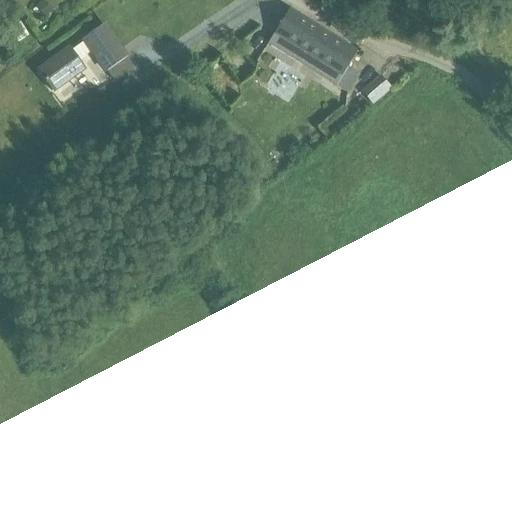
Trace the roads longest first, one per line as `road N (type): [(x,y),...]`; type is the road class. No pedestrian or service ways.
road 1 (unclassified): [(278,0),(0,187)]
road 2 (unclassified): [(511,125),(468,80),(299,0)]
